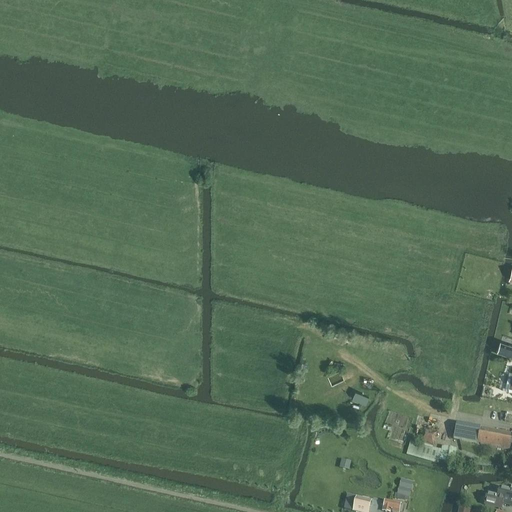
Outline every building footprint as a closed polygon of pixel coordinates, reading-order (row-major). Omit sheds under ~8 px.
[(511,345),(500,342),(496,352),(511,357),(511,345)] [(367,398),(358,394),(356,401),(365,405),(367,398)] [(477,444),(480,429),(457,424),(454,440),(477,444)] [(511,434),(480,429),(477,444),(510,450),(511,445),(511,444),(511,434)] [(439,450),(409,442),(405,454),(435,463),(439,450)] [(453,464),(456,450),(441,448),(439,461),(453,464)] [(401,480),(397,495),(409,498),(413,483),(401,480)] [(511,491),(500,488),(497,500),(487,497),(484,506),(501,510),(503,505),(511,507),(511,491)] [(353,511),(368,511),(369,511),(373,511),(399,511),(400,506),(385,503),(385,505),(356,499),(353,511)]
